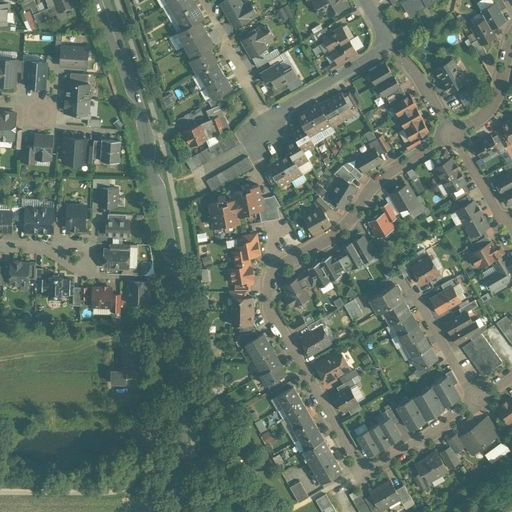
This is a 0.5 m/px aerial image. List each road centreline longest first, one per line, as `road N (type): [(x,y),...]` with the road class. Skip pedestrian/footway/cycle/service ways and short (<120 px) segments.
road 1 (residential): [(453,135),(390,170),(343,228),(279,267),(268,302),(361,469),(425,439),(476,401)]
road 2 (tertiary): [(99,0),(141,107),(168,226),(181,339),(177,511)]
road 3 (residential): [(230,48),(267,117),(391,46)]
road 4 (residential): [(476,401),(411,289)]
road 5 (residential): [(511,36),(493,106),(453,135)]
